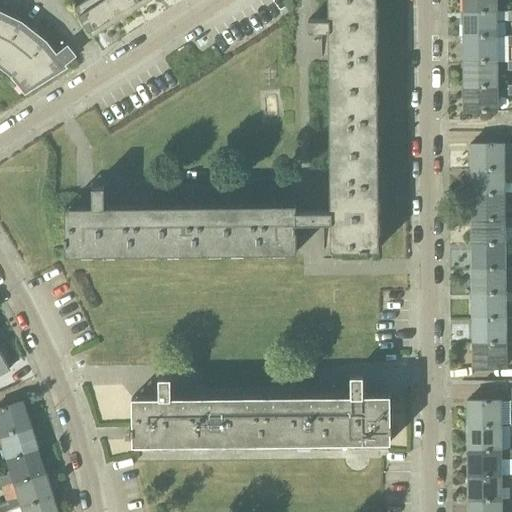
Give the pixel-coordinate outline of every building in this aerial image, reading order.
[(113,24),(97,0),(87,0),(74,8),(92,37),(113,24)] [(97,0),(113,24),(133,11),(126,0),(97,0)] [(126,0),(133,11),(151,0),(126,0)] [(330,212),(330,223),(330,250),(359,250),(360,251),(367,251),(367,250),(378,249),(375,0),(326,0),(327,20),(308,20),(308,32),(327,31),(330,212)] [(494,12),(493,0),(462,0),(462,12),(494,12)] [(0,9),(0,56),(23,20),(0,9)] [(463,37),(494,37),(494,12),(462,12),(463,37)] [(12,76),(48,40),(39,33),(23,20),(0,56),(0,73),(3,69),(12,76)] [(495,62),(494,37),(463,37),(463,62),(495,62)] [(58,53),(48,40),(12,76),(7,80),(13,87),(18,84),(25,93),(63,69),(61,67),(75,56),(67,46),(58,53)] [(495,86),(495,62),(463,62),(463,87),(495,86)] [(495,111),(495,86),(463,87),(463,111),(463,112),(496,112),(496,111),(495,111)] [(470,170),(501,169),(501,145),(502,145),(502,144),(469,144),(469,145),(470,145),(470,170)] [(501,169),(470,170),(470,185),(470,195),(502,194),(501,169)] [(330,223),(330,212),(296,212),(295,205),(105,208),(104,188),(92,188),(92,208),(66,208),(66,238),(64,238),(65,245),(66,245),(66,256),(296,253),(295,224),(330,223)] [(502,194),(470,195),(470,219),(502,219),(502,194)] [(502,219),(470,219),(470,244),(502,244),(502,219)] [(471,269),(502,268),(502,244),(470,244),(471,269)] [(471,294),(503,293),(502,268),(471,269),(471,294)] [(471,318),(503,318),(503,293),(471,294),(471,318)] [(471,343),(503,343),(503,318),(471,318),(471,343)] [(503,353),(511,352),(511,342),(503,343),(471,343),(472,367),(471,367),(471,368),(504,368),(504,367),(503,367),(503,353)] [(132,435),(132,445),(389,442),(389,433),(390,431),(390,426),(389,425),(389,395),(362,396),(362,376),(350,376),(350,396),(319,396),(171,397),(170,378),(159,378),(159,397),(131,398),(132,427),(130,427),(130,434),(132,435)] [(0,434),(29,426),(22,403),(23,402),(22,401),(0,408),(0,434)] [(467,401),(467,427),(499,427),(499,401),(467,401)] [(0,437),(7,459),(37,449),(29,426),(0,434),(0,437)] [(499,451),(499,427),(467,427),(467,451),(499,451)] [(14,482),(44,473),(37,449),(7,459),(14,482)] [(467,451),(468,476),(499,476),(499,460),(511,459),(511,450),(511,451),(499,451),(467,451)] [(44,473),(14,482),(21,506),(52,496),(44,473)] [(499,501),(499,476),(468,476),(468,501),(499,501)] [(56,511),(52,496),(21,506),(23,511),(56,511)] [(0,503),(0,511),(10,510),(7,501),(0,503)] [(468,501),(467,511),(499,511),(499,501),(468,501)]
